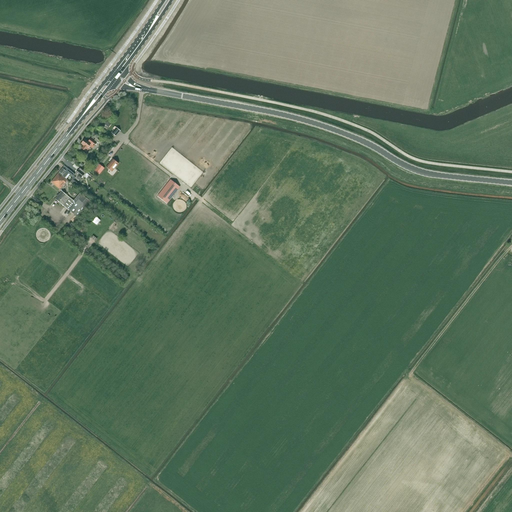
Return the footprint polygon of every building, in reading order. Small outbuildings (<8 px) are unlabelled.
[(105,119),(103,121),(105,123),(104,124),(109,128),(111,124),(107,121),(105,119)] [(116,128),(112,133),(116,137),(121,131),(116,128)] [(85,139),(81,144),(83,146),(81,149),(86,153),(90,147),(92,149),(97,144),(92,140),(93,139),(91,138),(88,142),(85,139)] [(118,164),(113,159),(107,167),(112,171),(118,164)] [(100,164),(95,171),(99,175),(104,168),(100,164)] [(79,170),(75,174),(79,177),(77,179),(79,181),(84,175),(85,175),(87,173),(81,168),(79,170)] [(62,169),(59,174),(66,180),(70,175),(73,178),(75,175),(68,169),(66,172),(62,169)] [(67,181),(59,174),(51,183),(60,190),(67,181)] [(73,180),(71,182),(79,188),(81,186),(76,182),(73,180)] [(171,180),(158,196),(167,203),(179,187),(171,180)] [(62,191),(55,199),(73,214),(78,218),(91,202),(80,193),(73,201),(62,191)]
